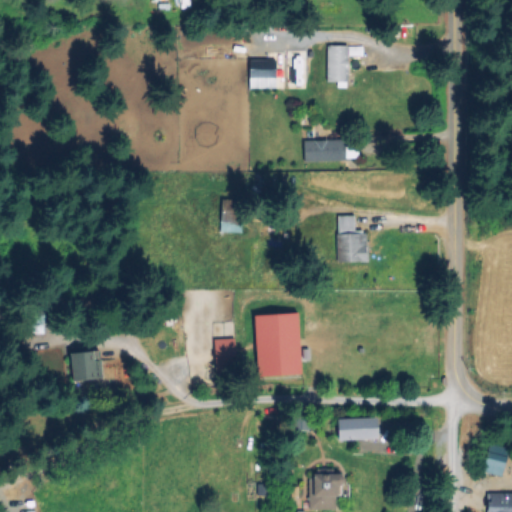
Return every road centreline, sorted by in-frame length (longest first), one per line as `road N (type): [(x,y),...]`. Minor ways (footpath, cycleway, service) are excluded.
road 1 (tertiary): [(511,407),(465,389),(452,363),(449,0)]
road 2 (residential): [(465,389),(459,511)]
